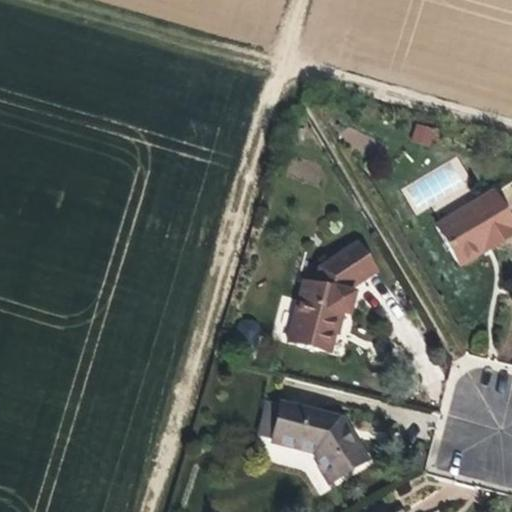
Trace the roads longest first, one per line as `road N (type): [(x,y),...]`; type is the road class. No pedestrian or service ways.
road 1 (track): [(146,511),(302,0)]
road 2 (track): [(67,0),(511,126)]
